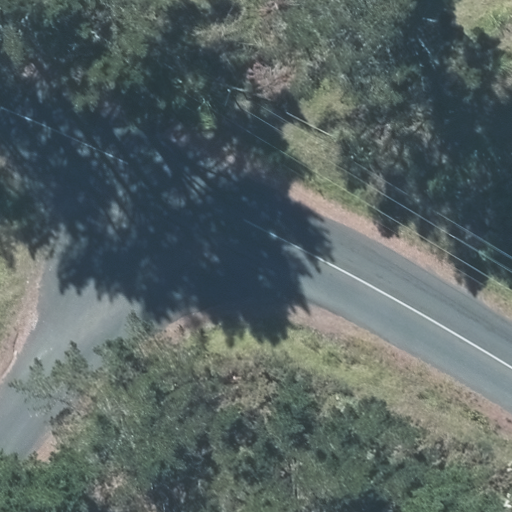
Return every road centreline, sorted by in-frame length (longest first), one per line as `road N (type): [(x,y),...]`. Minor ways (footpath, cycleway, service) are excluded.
road 1 (unclassified): [(0,463),(226,182)]
road 2 (unclassified): [(226,182),(511,346)]
road 3 (unclassified): [(0,112),(226,182)]
